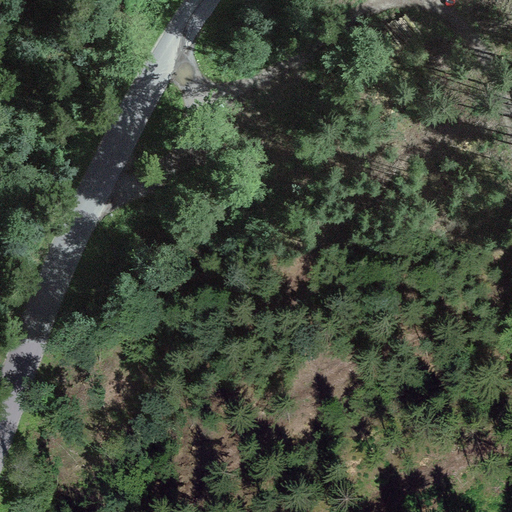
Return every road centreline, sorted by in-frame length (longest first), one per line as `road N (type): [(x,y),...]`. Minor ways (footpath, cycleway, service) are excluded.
road 1 (unclassified): [(0,454),(120,126),(205,0)]
road 2 (track): [(511,120),(457,47),(205,117)]
road 3 (track): [(175,45),(192,68),(205,117),(174,164),(131,182),(100,182)]
road 4 (track): [(0,143),(120,126)]
